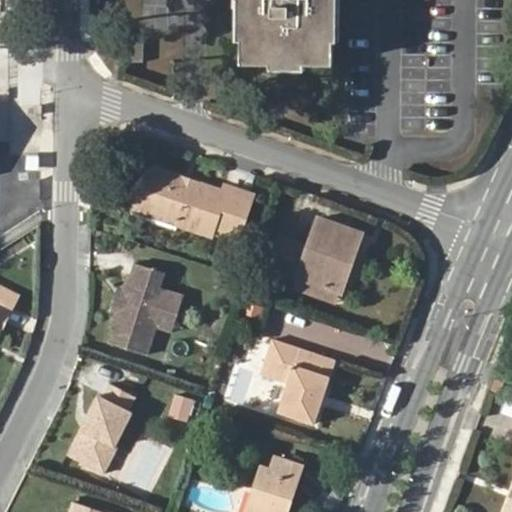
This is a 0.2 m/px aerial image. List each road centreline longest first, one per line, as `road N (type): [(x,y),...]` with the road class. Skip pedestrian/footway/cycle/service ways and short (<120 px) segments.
road 1 (residential): [(68,97),(146,110),(485,228)]
road 2 (residential): [(68,97),(66,312),(52,365),(0,471)]
road 3 (tertiary): [(485,228),(374,511)]
road 4 (tertiary): [(411,511),(460,365),(511,249)]
